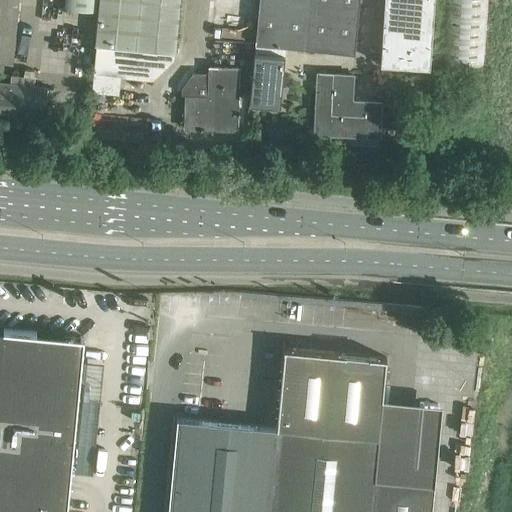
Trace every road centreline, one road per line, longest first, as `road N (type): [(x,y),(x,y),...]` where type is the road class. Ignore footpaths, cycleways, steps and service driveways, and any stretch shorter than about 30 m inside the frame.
road 1 (secondary): [(511,241),(0,190)]
road 2 (secondary): [(0,247),(131,259),(363,260),(511,275)]
